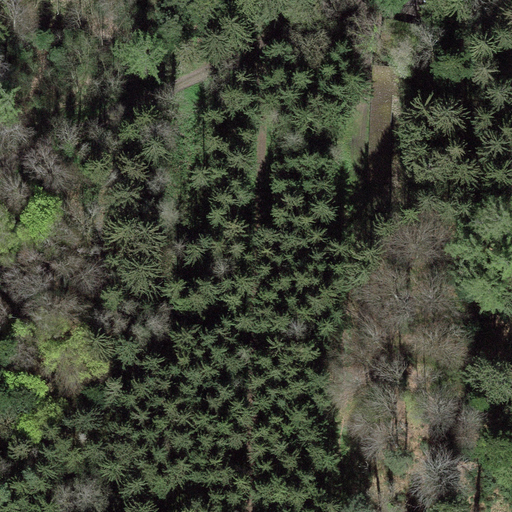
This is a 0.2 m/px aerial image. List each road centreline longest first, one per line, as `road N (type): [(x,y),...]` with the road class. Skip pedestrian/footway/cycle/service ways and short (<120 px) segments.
road 1 (track): [(266,41),(249,511)]
road 2 (track): [(0,169),(266,41)]
road 3 (track): [(364,0),(356,219)]
